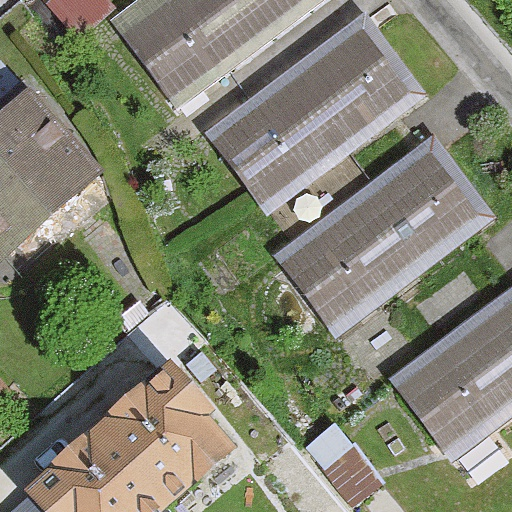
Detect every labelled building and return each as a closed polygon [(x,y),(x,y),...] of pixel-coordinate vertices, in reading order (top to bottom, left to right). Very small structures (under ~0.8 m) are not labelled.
[(106,0),(40,0),(76,41),(113,8),(106,0)] [(325,0),(135,0),(107,21),(174,111),(325,0)] [(426,95),(364,14),(205,133),(266,215),(426,95)] [(33,109),(28,103),(0,127),(0,255),(2,258),(93,175),(48,126),(56,119),(41,102),(33,109)] [(434,136),(273,257),(335,339),(496,218),(434,136)] [(511,287),(389,380),(451,462),(511,416),(511,287)] [(206,414),(170,374),(134,406),(77,457),(32,496),(46,511),(156,511),(191,482),(193,483),(227,453),(199,420),(206,414)] [(336,425),(307,450),(356,507),(385,483),(336,425)] [(36,511),(26,500),(12,511),(36,511)]
